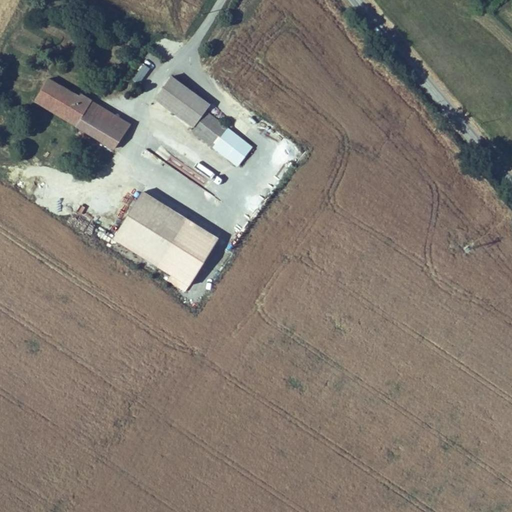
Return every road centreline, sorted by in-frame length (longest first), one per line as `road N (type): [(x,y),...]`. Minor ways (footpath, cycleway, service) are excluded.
road 1 (tertiary): [(354,0),(511,186)]
road 2 (track): [(129,160),(99,190),(0,167)]
